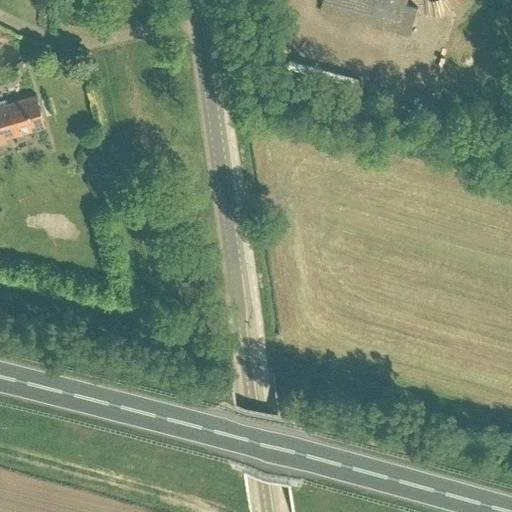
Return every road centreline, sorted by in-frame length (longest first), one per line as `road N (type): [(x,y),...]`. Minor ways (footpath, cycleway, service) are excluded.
road 1 (trunk): [(511,511),(0,380)]
road 2 (tertiary): [(268,511),(197,0)]
